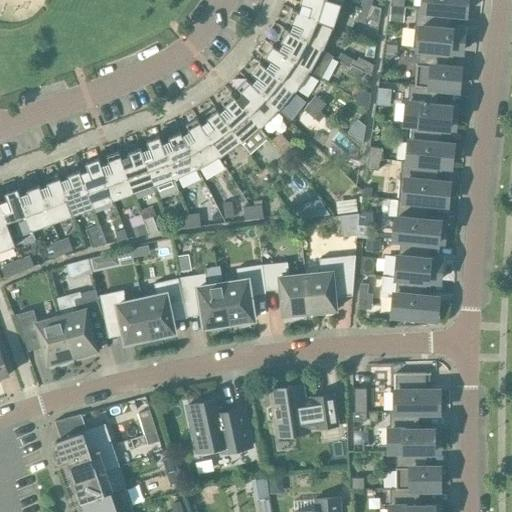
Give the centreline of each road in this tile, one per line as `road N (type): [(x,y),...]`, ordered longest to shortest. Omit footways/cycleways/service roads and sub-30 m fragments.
road 1 (residential): [(463,341),(280,355),(88,392),(0,422)]
road 2 (residential): [(463,341),(499,0)]
road 3 (residential): [(229,0),(189,47),(0,132)]
road 4 (residential): [(467,511),(463,341)]
